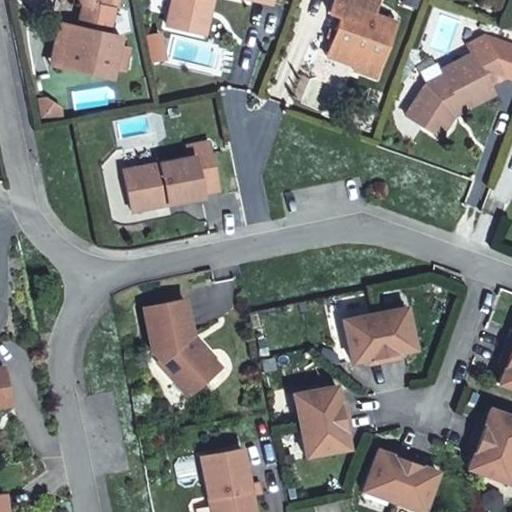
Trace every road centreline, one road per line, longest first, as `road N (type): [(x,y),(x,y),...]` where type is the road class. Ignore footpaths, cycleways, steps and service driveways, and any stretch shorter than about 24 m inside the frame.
road 1 (residential): [(48,285),(357,224),(511,274)]
road 2 (residential): [(100,511),(48,285)]
road 3 (residential): [(48,285),(0,69)]
